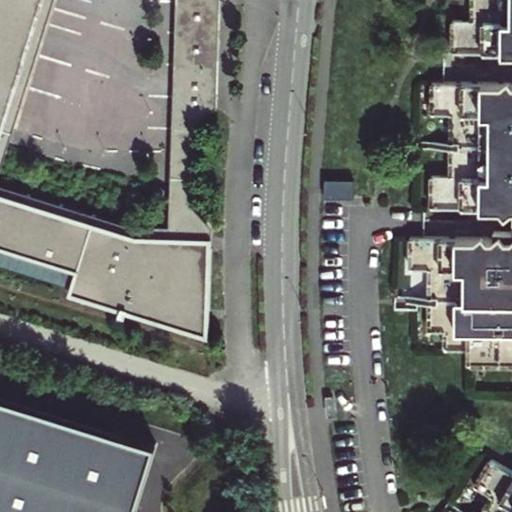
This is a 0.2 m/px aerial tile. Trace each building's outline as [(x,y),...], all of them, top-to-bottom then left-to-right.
[(0,0),(0,251),(72,275),(65,297),(117,314),(123,316),(209,344),(212,229),(191,206),(165,205),(164,230),(124,228),(0,188),(0,172),(56,0),(172,0),(168,130),(193,131),(217,110),(220,0),(0,0)] [(454,52),(511,52),(511,0),(472,0),(472,22),(454,22),(454,52)] [(483,84),(433,83),(433,115),(452,115),(451,176),(433,177),(432,207),(511,207),(511,63),(484,64),(484,69),(483,84)] [(193,131),(168,130),(165,205),(191,206),(193,131)] [(511,239),(412,239),(411,269),(431,269),(431,331),(446,331),(446,349),(470,349),(474,350),(473,363),(511,363),(511,239)] [(134,511),(156,444),(0,394),(0,511),(134,511)] [(511,511),(511,470),(491,459),(476,486),(491,496),(481,511),(511,511)]
